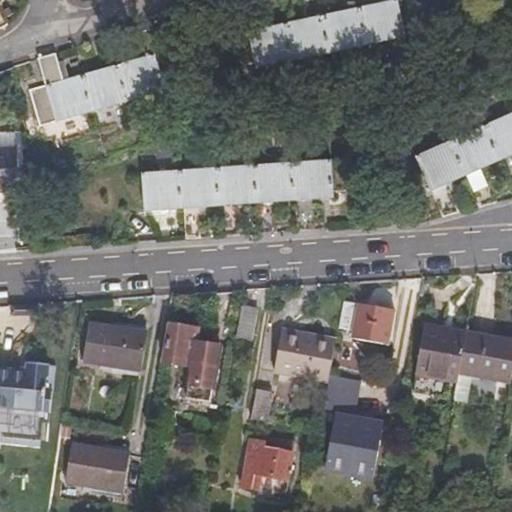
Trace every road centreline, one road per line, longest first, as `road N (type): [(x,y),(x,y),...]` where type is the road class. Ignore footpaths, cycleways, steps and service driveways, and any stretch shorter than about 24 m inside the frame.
road 1 (residential): [(0,276),(511,243)]
road 2 (residential): [(167,0),(37,34)]
